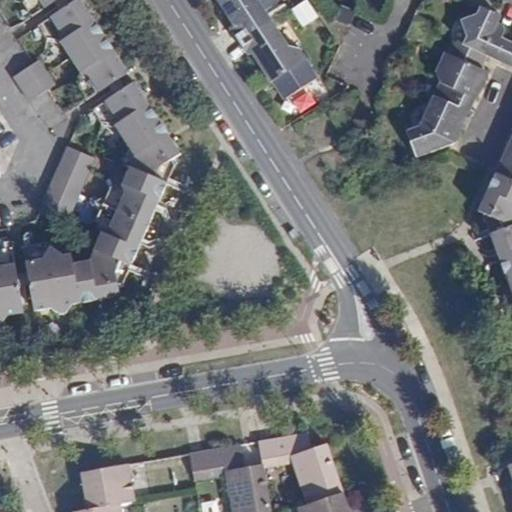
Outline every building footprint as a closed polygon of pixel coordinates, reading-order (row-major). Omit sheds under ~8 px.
[(31,18),(58,0),(24,0),(23,5),(31,18)] [(59,44),(70,60),(104,37),(79,0),(38,27),(47,41),(59,44)] [(239,42),(271,23),(268,17),(264,12),(256,0),(217,0),(234,26),(230,29),(239,42)] [(276,0),(256,0),(264,12),(278,3),(276,0)] [(307,1),(294,10),(304,24),(317,16),(307,1)] [(271,23),(287,12),(283,7),(268,17),(271,23)] [(451,58),(480,71),(487,57),(509,67),(511,59),(511,43),(511,44),(502,39),(504,34),(503,30),(497,27),(500,18),(482,10),(478,17),(462,23),(467,39),(464,46),(458,44),(451,58)] [(252,54),(271,84),(308,61),(302,51),(287,48),(271,23),(239,42),(248,56),(252,54)] [(104,37),(70,60),(80,76),(76,87),(87,102),(129,75),(104,37)] [(438,85),(433,97),(469,113),(487,74),(480,71),(451,58),(444,54),(434,73),(438,85)] [(308,61),(271,84),(283,102),(319,79),(308,61)] [(23,90),(47,74),(39,63),(15,78),(23,90)] [(55,87),(47,74),(23,90),(30,102),(55,87)] [(124,142),(158,121),(134,84),(92,111),(103,127),(115,127),(124,142)] [(415,159),(455,145),(469,113),(433,97),(419,130),(407,135),(415,159)] [(298,101),(284,111),(289,119),(304,110),(298,101)] [(181,156),(158,121),(124,142),(135,158),(130,170),(166,185),(174,166),(171,161),(181,156)] [(511,140),(496,175),(511,181),(511,140)] [(63,162),(90,173),(95,161),(68,150),(63,162)] [(57,175),(85,185),(90,173),(63,162),(57,175)] [(149,226),(166,185),(130,170),(125,183),(111,189),(106,200),(104,206),(149,226)] [(52,187),(78,199),(85,185),(57,175),(52,187)] [(511,181),(496,175),(479,212),(486,216),(484,221),(486,223),(491,235),(511,227),(511,181)] [(46,201),(73,213),(78,199),(52,187),(46,201)] [(67,225),(73,213),(46,201),(41,213),(67,225)] [(132,267),(149,226),(104,206),(101,212),(96,222),(102,240),(96,252),(132,267)] [(511,227),(491,235),(506,277),(511,274),(511,227)] [(72,306),(81,304),(74,265),(72,255),(64,257),(46,243),(24,247),(38,312),(51,310),(59,316),(69,314),(72,306)] [(13,249),(0,251),(0,326),(3,326),(7,317),(24,315),(13,249)] [(124,285),(132,267),(96,252),(92,261),(74,265),(81,304),(120,297),(119,287),(124,285)] [(290,458),(311,451),(306,434),(260,442),(265,464),(290,460),(290,458)] [(305,506),(343,493),(328,445),(311,451),(290,458),(290,460),(305,506)] [(194,478),(227,472),(243,469),(238,446),(190,456),(194,478)] [(243,469),(227,472),(234,511),(274,511),(265,464),(243,469)] [(88,511),(121,505),(135,503),(129,466),(81,474),(88,511)] [(349,511),(343,493),(305,506),(297,508),(298,511),(349,511)]
